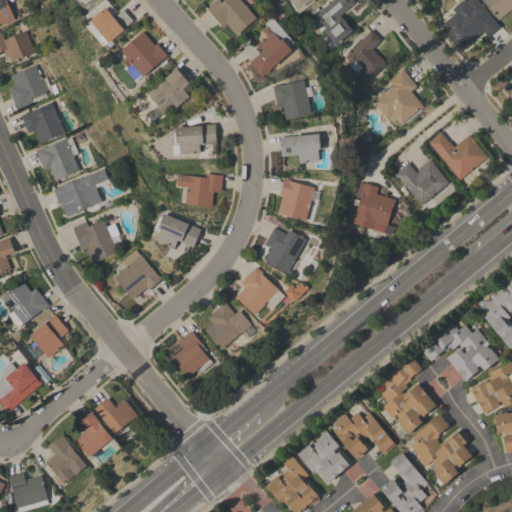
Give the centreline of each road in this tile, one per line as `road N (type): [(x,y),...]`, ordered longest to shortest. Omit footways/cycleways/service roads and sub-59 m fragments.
road 1 (residential): [(155,0),(218,69),(244,117),(249,200),(236,241),(204,284),(123,351)]
road 2 (residential): [(0,148),(50,263),(224,473)]
road 3 (secondary): [(224,473),(479,258)]
road 4 (secondary): [(511,192),(315,355)]
road 5 (residential): [(389,0),(511,149)]
road 6 (residential): [(0,440),(20,438),(123,351)]
